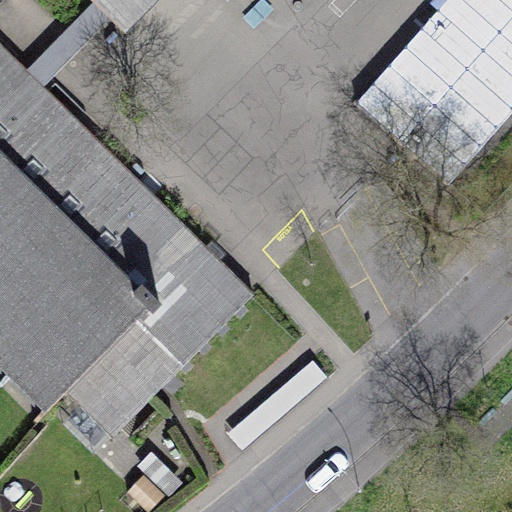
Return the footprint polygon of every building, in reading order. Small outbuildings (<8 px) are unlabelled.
[(70,0),(84,13),(100,29),(120,49),(168,0),(70,0)] [(511,0),(445,0),(356,102),(447,181),(511,107),(511,0)] [(84,13),(25,71),(43,90),(100,29),(84,13)] [(43,90),(25,71),(0,46),(0,390),(35,425),(71,388),(115,432),(112,436),(113,437),(253,296),(251,294),(147,191),(43,90)] [(313,361),(228,434),(241,450),(327,377),(313,361)] [(142,482),(125,500),(138,511),(155,511),(164,502),(142,482)]
